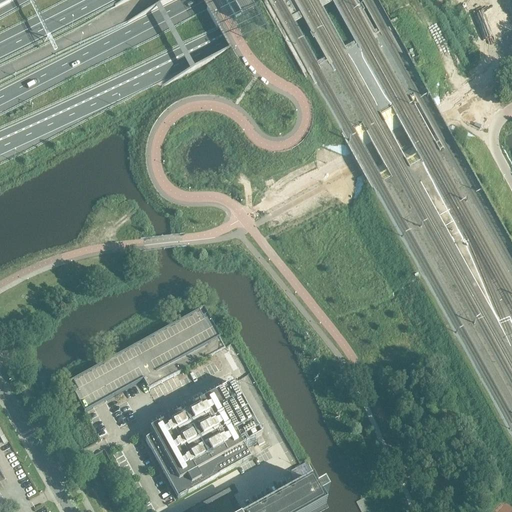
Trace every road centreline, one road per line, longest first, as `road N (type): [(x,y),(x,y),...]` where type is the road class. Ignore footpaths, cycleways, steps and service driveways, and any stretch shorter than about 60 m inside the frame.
road 1 (motorway): [(0,147),(302,0)]
road 2 (motorway): [(0,134),(279,0)]
road 3 (motorway): [(0,98),(190,0)]
road 4 (motorway): [(0,74),(147,0)]
road 5 (unclassified): [(69,511),(0,387)]
